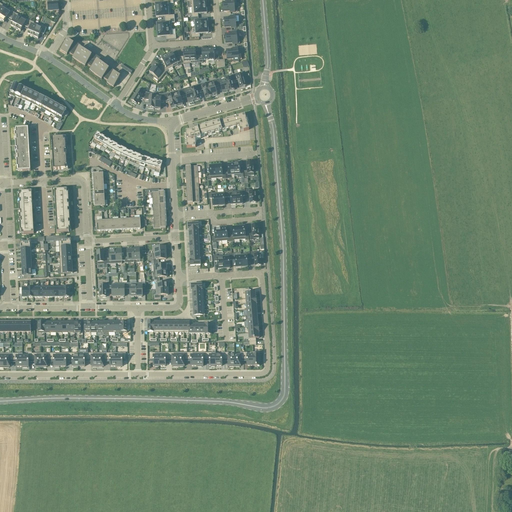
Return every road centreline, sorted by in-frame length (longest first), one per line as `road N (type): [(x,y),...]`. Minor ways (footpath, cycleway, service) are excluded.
road 1 (tertiary): [(0,400),(150,398),(265,408),(282,398),(282,239),(265,103)]
road 2 (residential): [(137,374),(264,372),(262,272),(221,275)]
road 3 (residential): [(0,375),(137,374)]
